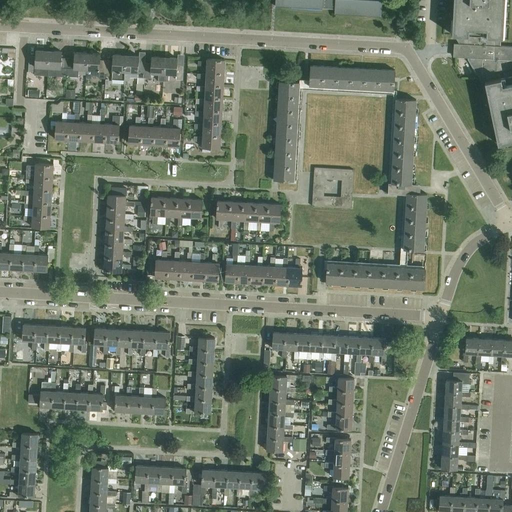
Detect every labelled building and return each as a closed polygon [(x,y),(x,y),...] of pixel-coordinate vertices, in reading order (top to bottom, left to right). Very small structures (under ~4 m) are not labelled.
[(381,15),(382,0),(275,0),(275,5),(335,8),(335,13),(381,15)] [(511,45),(501,45),(501,36),(503,36),(505,0),(454,0),(452,34),(454,35),(461,47),(457,47),(456,53),(465,54),(482,83),(483,82),(485,82),(498,144),(511,140),(511,45)] [(48,76),(49,51),(36,50),(36,56),(29,56),(29,72),(35,72),(35,75),(48,76)] [(49,51),(48,76),(67,76),(68,58),(61,58),(62,52),(49,51)] [(74,59),(68,58),(67,76),(79,77),(80,69),(87,70),(88,53),(75,52),(74,59)] [(88,53),(87,70),(86,78),(92,78),(92,76),(99,76),(99,78),(106,79),(106,76),(107,60),(100,60),(101,54),(88,53)] [(107,60),(106,76),(112,76),(112,80),(125,81),(126,55),(113,55),(113,61),(107,60)] [(126,55),(125,81),(130,81),(130,77),(144,78),(145,62),(139,62),(139,56),(126,55)] [(145,62),(144,78),(151,78),(151,73),(159,73),(158,81),(163,81),(165,57),(152,57),(152,63),(145,62)] [(165,57),(163,81),(169,81),(169,74),(177,74),(176,80),(183,80),(184,64),(177,64),(178,58),(165,57)] [(214,72),(224,73),(225,60),(208,59),(207,61),(199,61),(198,65),(207,66),(207,74),(207,76),(214,77),(214,72)] [(324,87),(325,66),(311,65),(310,86),(324,87)] [(325,66),(324,87),(338,87),(339,67),(325,66)] [(353,68),(339,67),(338,87),(352,88),(353,68)] [(367,68),(353,68),(352,88),(366,89),(367,68)] [(380,90),(381,69),(367,68),(366,89),(380,90)] [(395,70),(381,69),(380,90),(394,90),(395,70)] [(224,85),(224,73),(214,72),(214,77),(207,76),(207,74),(198,74),(198,78),(207,79),(206,87),(206,89),(213,89),(213,85),(224,85)] [(278,96),(281,96),(299,97),(300,82),(279,81),(279,82),(281,82),(281,88),(279,88),(278,96)] [(223,98),(224,85),(213,85),(213,89),(206,89),(206,87),(197,86),(197,91),(206,91),(205,99),(205,101),(212,102),(213,97),(223,98)] [(280,109),(298,110),(299,97),(281,96),(280,104),(278,104),(278,109),(280,109)] [(205,104),(205,112),(205,114),(212,114),(212,110),(222,110),(223,98),(213,97),(212,102),(205,101),(205,99),(196,99),(196,103),(205,104)] [(396,99),(396,113),(414,114),(414,108),(416,108),(416,100),(396,99)] [(298,124),(298,110),(280,109),(280,115),(278,115),(278,123),(279,123),(298,124)] [(211,122),(222,123),(222,110),(212,110),(212,114),(205,114),(205,112),(196,111),(195,116),(205,116),(204,124),(204,126),(211,127),(211,122)] [(65,122),(67,122),(67,113),(63,113),(62,122),(56,121),(55,139),(68,140),(69,129),(64,129),(65,122)] [(396,113),(395,126),(413,127),(413,122),(415,122),(416,114),(414,114),(396,113)] [(69,129),(68,140),(81,140),(81,130),(77,129),(77,122),(79,123),(80,114),(75,114),(75,122),(67,122),(65,122),(64,129),(69,129)] [(81,130),(81,140),(94,141),(94,131),(90,130),(90,123),(92,123),(92,114),(88,114),(87,123),(79,123),(77,122),(77,129),(81,130)] [(94,131),(94,141),(106,142),(107,131),(102,131),(103,124),(105,124),(105,115),(100,115),(100,124),(92,123),(90,123),(90,130),(94,131)] [(107,131),(106,142),(119,143),(120,125),(123,125),(123,116),(113,115),(113,124),(105,124),(103,124),(102,131),(107,131)] [(129,143),(142,144),(143,133),(138,133),(139,126),(141,126),(141,117),(137,117),(136,126),(130,125),(129,143)] [(149,126),(141,126),(139,126),(138,133),(143,133),(142,144),(155,145),(155,134),(151,134),(151,126),(153,127),(154,118),(151,118),(149,118),(149,126)] [(155,145),(167,145),(168,135),(163,134),(164,127),(166,127),(166,118),(162,118),(161,127),(153,127),(151,126),(151,134),(155,134),(155,145)] [(174,128),(166,127),(164,127),(163,134),(168,135),(167,145),(180,146),(181,128),(178,128),(179,119),(174,119),(174,128)] [(211,135),(221,135),(222,123),(211,122),(211,127),(204,126),(204,124),(195,124),(195,128),(204,129),(204,137),(204,139),(210,139),(211,135)] [(277,138),(279,138),(297,139),(298,124),(279,123),(279,129),(277,129),(277,138)] [(395,126),(394,140),(412,141),(413,135),(414,136),(415,128),(413,127),(395,126)] [(204,139),(204,137),(195,136),(194,141),(203,142),(203,147),(220,148),(221,135),(211,135),(210,139),(204,139)] [(296,152),(297,139),(279,138),(278,143),(276,143),(276,151),(278,151),(296,152)] [(414,142),(412,141),(394,140),(394,154),(412,155),(412,149),(414,149),(414,142)] [(295,166),(296,152),(278,151),(277,157),(275,157),(275,165),(277,165),(295,166)] [(412,155),(394,154),(393,169),(411,170),(411,163),(413,164),(413,155),(412,155)] [(54,159),(36,158),(36,164),(36,166),(27,166),(26,178),(35,179),(35,181),(42,181),(43,177),(53,177),(54,165),(54,159)] [(295,166),(277,165),(277,171),(275,171),(274,179),(294,181),(295,166)] [(314,167),(312,206),(351,208),(354,170),(314,167)] [(393,169),(392,183),(410,184),(411,177),(412,178),(413,170),(411,170),(393,169)] [(42,189),(52,190),(53,177),(43,177),(42,181),(35,181),(35,179),(26,178),(26,183),(35,183),(34,191),(34,193),(42,194),(42,189)] [(410,184),(392,183),(385,182),(385,192),(408,193),(410,193),(410,184)] [(51,203),(52,190),(42,189),(42,194),(34,193),(34,191),(26,191),(25,195),(34,196),(34,204),(34,206),(41,206),(41,202),(51,203)] [(408,193),(407,207),(425,208),(425,202),(427,202),(427,194),(410,193),(408,193)] [(109,194),(108,207),(119,208),(119,203),(126,204),(126,206),(135,206),(135,202),(126,201),(127,195),(109,194)] [(159,215),(166,215),(169,216),(169,208),(164,208),(165,197),(152,197),(151,215),(154,215),(153,224),(158,224),(159,215)] [(177,209),(178,198),(165,197),(164,208),(169,208),(169,216),(166,215),(166,224),(171,225),(171,216),(179,216),(181,216),(181,209),(177,209)] [(190,199),(178,198),(177,209),(181,209),(181,216),(179,216),(178,225),(183,225),(184,216),(191,217),(193,217),(194,210),(189,210),(190,199)] [(193,217),(191,217),(191,226),(196,226),(196,217),(202,217),(203,200),(190,199),(189,210),(194,210),(193,217)] [(224,219),(232,219),(234,219),(235,212),(230,212),(231,201),(218,200),(217,218),(220,218),(219,227),(224,227),(224,219)] [(243,202),(231,201),(230,212),(235,212),(234,219),(232,219),(232,228),(236,228),(237,219),(245,220),(247,220),(247,213),(243,212),(243,202)] [(40,215),(51,215),(51,203),(41,202),(41,206),(34,206),(34,204),(25,203),(25,208),(33,209),(33,217),(33,219),(40,219),(40,215)] [(256,202),(243,202),(243,212),(247,213),(247,220),(245,220),(244,229),(249,229),(249,220),(257,220),(259,221),(260,213),(255,213),(256,202)] [(267,214),(268,203),(256,202),(255,213),(260,213),(259,221),(257,220),(257,229),(261,229),(262,221),(270,221),(271,221),(272,214),(267,214)] [(119,208),(108,207),(107,220),(118,220),(118,216),(125,216),(125,218),(134,219),(134,214),(126,214),(126,206),(126,204),(119,203),(119,208)] [(281,204),(268,203),(267,214),(272,214),(271,221),(270,221),(269,230),(274,230),(274,221),(280,222),(281,204)] [(407,207),(406,221),(424,222),(424,216),(426,216),(427,208),(425,208),(407,207)] [(50,228),(51,215),(40,215),(40,219),(33,219),(33,217),(24,216),(24,221),(33,221),(32,227),(50,228)] [(107,220),(107,232),(117,233),(117,228),(125,229),(125,231),(133,231),(134,227),(125,226),(125,218),(125,216),(118,216),(118,220),(107,220)] [(406,221),(405,235),(423,236),(424,230),(425,230),(426,222),(424,222),(406,221)] [(107,232),(106,245),(116,245),(117,241),(124,241),(124,243),(133,244),(133,239),(124,239),(125,231),(125,229),(117,228),(117,233),(107,232)] [(0,268),(10,269),(11,253),(10,252),(2,252),(3,236),(0,235),(0,268)] [(425,236),(423,236),(405,235),(405,249),(423,250),(423,244),(425,244),(425,236)] [(10,269),(23,270),(24,253),(22,253),(14,253),(15,238),(11,238),(10,252),(11,253),(10,269)] [(35,239),(34,254),(36,254),(35,270),(48,271),(48,261),(49,255),(39,254),(40,239),(35,239)] [(23,270),(35,270),(36,254),(34,254),(27,253),(27,241),(23,241),(22,253),(24,253),(23,270)] [(106,245),(105,257),(116,258),(116,254),(123,254),(123,256),(132,257),(132,252),(123,251),(124,243),(124,241),(117,241),(116,245),(106,245)] [(156,277),(169,278),(169,268),(165,267),(165,260),(167,260),(168,252),(163,251),(162,260),(157,260),(156,277)] [(169,278),(181,279),(182,268),(177,268),(178,261),(180,261),(180,252),(176,252),(175,261),(167,260),(165,260),(165,267),(169,268),(169,278)] [(182,268),(181,279),(194,280),(194,269),(190,269),(190,261),(192,262),(193,253),(188,253),(188,261),(180,261),(178,261),(177,268),(182,268)] [(194,280),(206,280),(207,270),(203,269),(203,262),(205,262),(205,254),(201,253),(200,262),(192,262),(190,261),(190,269),(194,269),(194,280)] [(123,264),(123,256),(123,254),(116,254),(116,258),(105,257),(104,270),(122,271),(122,269),(131,269),(131,265),(123,264)] [(207,270),(206,280),(219,281),(220,263),(217,263),(218,254),(213,254),(213,263),(205,262),(203,262),(203,269),(207,270)] [(226,281),(239,282),(240,271),(235,271),(236,264),(238,264),(238,256),(234,255),(233,264),(227,264),(226,281)] [(251,256),(238,256),(238,264),(236,264),(235,271),(240,271),(239,282),(252,283),(252,272),(248,272),(248,265),(250,265),(251,256)] [(252,283),(264,283),(265,273),(260,273),(261,265),(263,266),(263,257),(259,257),(258,265),(250,265),(248,265),(248,272),(252,272),(252,283)] [(271,266),(263,266),(261,265),(260,273),(265,273),(264,283),(277,284),(277,274),(273,273),(273,266),(275,266),(276,258),(271,257),(271,266)] [(277,284),(289,285),(290,274),(286,274),(286,267),(288,267),(289,258),(284,258),(283,267),(275,266),(273,266),(273,273),(277,274),(277,284)] [(290,274),(289,285),(302,286),(303,268),(301,268),(301,259),(296,259),(296,267),(288,267),(286,267),(286,274),(290,274)] [(340,284),(341,283),(342,264),(327,263),(326,282),(332,282),(332,284),(340,284)] [(355,265),(342,264),(341,283),(346,283),(346,284),(354,285),(354,283),(355,265)] [(370,266),(355,265),(354,283),(361,284),(361,285),(369,286),(369,284),(370,266)] [(384,266),(370,266),(369,284),(375,285),(375,286),(383,287),(383,285),(384,266)] [(398,267),(384,266),(383,285),(389,285),(389,287),(397,287),(397,286),(398,267)] [(411,287),(412,268),(398,267),(397,286),(403,286),(403,288),(411,288),(411,287)] [(426,269),(412,268),(411,287),(417,287),(417,288),(425,289),(426,269)] [(35,341),(36,325),(23,325),(22,340),(32,341),(31,349),(36,350),(36,341),(35,341)] [(47,342),(48,326),(36,325),(35,341),(36,341),(44,342),(44,350),(49,350),(49,342),(47,342)] [(60,343),(61,327),(48,326),(47,342),(49,342),(56,342),(56,351),(61,351),(61,350),(61,343),(60,343)] [(73,327),(61,327),(60,343),(61,343),(61,350),(68,350),(68,351),(73,352),(74,343),(72,343),(73,327)] [(72,343),(74,343),(81,344),(81,352),(85,352),(86,343),(85,343),(86,328),(73,327),(72,343)] [(108,353),(109,345),(107,345),(108,329),(95,328),(94,333),(94,344),(90,344),(89,365),(96,366),(97,344),(104,345),(104,353),(108,353)] [(119,346),(120,330),(108,329),(107,345),(109,345),(116,345),(116,354),(121,354),(121,346),(119,346)] [(132,330),(120,330),(119,346),(121,346),(129,346),(128,355),(133,355),(133,346),(132,346),(132,330)] [(144,347),(145,331),(132,330),(132,346),(133,346),(141,347),(141,355),(145,356),(146,347),(144,347)] [(157,332),(145,331),(144,347),(146,347),(154,347),(153,356),(158,356),(158,348),(157,348),(157,332)] [(170,332),(157,332),(157,348),(158,348),(166,348),(165,357),(170,357),(170,348),(169,347),(170,332)] [(287,358),(287,349),(286,349),(286,333),(274,332),(273,349),(283,349),(282,358),(287,358)] [(298,350),(299,334),(286,333),(286,349),(287,349),(295,349),(294,358),(299,358),(300,350),(298,350)] [(311,334),(299,334),(298,350),(300,350),(307,350),(307,359),(311,359),(312,350),(310,350),(311,334)] [(324,335),(311,334),(310,350),(312,350),(320,351),(319,360),(324,360),(324,351),(323,351),(324,335)] [(335,352),(336,336),(324,335),(323,351),(324,351),(332,351),(331,360),(336,360),(337,352),(335,352)] [(348,336),(336,336),(335,352),(337,352),(345,352),(344,361),(349,361),(349,352),(347,352),(348,336)] [(359,353),(360,337),(348,336),(347,352),(349,352),(357,353),(357,362),(361,362),(362,353),(359,353)] [(199,350),(215,351),(215,338),(199,337),(199,347),(190,346),(190,351),(199,351),(199,350)] [(372,354),(373,338),(360,337),(359,353),(362,353),(369,353),(369,362),(374,362),(374,354),(372,354)] [(386,338),(373,338),(372,354),(374,354),(382,354),(381,363),(386,363),(386,354),(385,354),(386,338)] [(478,354),(479,338),(466,338),(465,352),(464,352),(463,362),(468,362),(468,353),(477,354),(478,354)] [(492,339),(479,338),(478,354),(477,354),(476,362),(481,363),(481,354),(489,354),(491,354),(492,339)] [(491,354),(489,354),(489,363),(493,363),(494,355),(502,355),(503,355),(504,340),(492,339),(491,354)] [(511,340),(504,340),(503,355),(502,355),(501,364),(506,364),(506,355),(511,355),(511,340)] [(214,363),(215,351),(199,350),(199,351),(198,359),(189,359),(189,363),(198,364),(198,362),(214,363)] [(197,374),(213,375),(214,363),(198,362),(198,364),(197,372),(189,371),(188,376),(197,376),(197,374)] [(41,390),(41,395),(40,403),(40,406),(53,407),(54,391),(56,391),(56,382),(55,382),(56,372),(52,371),(51,378),(49,378),(48,382),(42,382),(42,390),(41,390)] [(447,379),(446,392),(461,393),(461,391),(462,383),(471,384),(471,379),(470,379),(470,373),(454,372),(454,380),(447,379)] [(188,388),(196,389),(197,387),(213,388),(213,375),(197,374),(197,376),(197,384),(188,383),(188,388)] [(271,375),(271,388),(287,389),(287,387),(287,379),(296,380),(296,375),(287,375),(287,376),(271,375)] [(329,391),(338,391),(354,391),(355,379),(339,378),(338,387),(329,386),(329,391)] [(54,391),(53,407),(65,408),(66,392),(68,392),(68,383),(64,383),(63,392),(56,391),(54,391)] [(65,408),(78,408),(78,392),(80,392),(81,384),(76,383),(76,392),(68,392),(66,392),(65,408)] [(78,408),(90,409),(91,393),(93,393),(93,384),(89,384),(88,393),(80,392),(78,392),(78,408)] [(100,394),(93,393),(91,393),(90,409),(103,410),(103,394),(105,394),(106,385),(101,385),(100,394)] [(129,395),(127,395),(119,395),(120,386),(115,386),(114,395),(116,395),(115,411),(128,411),(129,395)] [(128,411),(140,412),(141,396),(139,396),(132,395),(132,387),(127,386),(127,395),(129,395),(128,411)] [(141,396),(140,412),(153,413),(154,397),(152,396),(144,396),(144,387),(140,387),(139,396),(141,396)] [(213,388),(197,387),(196,389),(196,396),(187,396),(174,395),(174,400),(187,401),(196,401),(196,399),(212,400),(213,388)] [(287,389),(271,388),(270,400),(286,401),(286,399),(286,392),(295,392),(295,387),(287,387),(287,389)] [(154,397),(153,413),(165,413),(166,397),(156,397),(157,388),(152,388),(152,396),(154,397)] [(353,404),(354,391),(338,391),(337,399),(329,399),(328,403),(337,404),(337,403),(353,404)] [(446,392),(445,405),(461,406),(461,404),(461,396),(470,396),(470,392),(461,391),(461,393),(446,392)] [(40,403),(41,395),(29,394),(28,402),(40,403)] [(196,399),(196,401),(195,409),(186,408),(186,413),(196,413),(196,412),(211,413),(212,400),(196,399)] [(270,400),(269,413),(285,413),(285,412),(286,404),(294,404),(295,400),(286,399),(286,401),(270,400)] [(337,416),(352,417),(353,404),(337,403),(337,404),(337,412),(328,411),(328,416),(336,417),(337,416)] [(445,405),(445,417),(460,418),(460,416),(460,408),(469,409),(469,404),(461,404),(461,406),(445,405)] [(269,413),(269,425),(284,426),(285,424),(285,416),(294,417),(294,412),(285,412),(285,413),(269,413)] [(352,429),(352,417),(337,416),(336,417),(336,425),(327,424),(327,429),(336,429),(336,428),(352,429)] [(460,418),(445,417),(444,430),(459,431),(459,429),(460,421),(468,421),(469,417),(460,416),(460,418)] [(269,425),(268,437),(284,438),(284,436),(284,429),(293,429),(293,424),(285,424),(284,426),(269,425)] [(459,431),(444,430),(443,442),(458,443),(459,442),(459,433),(468,434),(468,430),(459,429),(459,431)] [(13,446),(21,447),(22,445),(38,446),(38,433),(22,432),(22,442),(13,441),(13,446)] [(284,438),(268,437),(267,450),(283,451),(284,441),(292,441),(293,437),(284,436),(284,438)] [(335,442),(335,450),(335,451),(350,452),(351,439),(335,438),(335,437),(327,437),(326,442),(335,442)] [(306,447),(306,439),(294,439),(294,446),(306,447)] [(458,456),(458,454),(458,446),(467,446),(467,442),(459,442),(458,443),(443,442),(442,455),(458,456)] [(21,457),(37,458),(38,446),(22,445),(21,447),(21,454),(12,454),(12,458),(21,459),(21,457)] [(350,465),(350,452),(335,451),(335,450),(326,449),(326,454),(335,454),(334,462),(334,464),(350,465)] [(458,456),(442,455),(442,468),(457,469),(458,459),(465,459),(465,461),(475,461),(475,455),(458,454),(458,456)] [(20,469),(36,470),(37,458),(21,457),(21,459),(20,467),(12,466),(11,471),(20,471),(20,469)] [(349,478),(350,465),(334,464),(334,462),(325,462),(325,466),(334,467),(333,477),(349,478)] [(149,482),(149,466),(137,465),(136,481),(145,481),(144,490),(149,490),(149,482)] [(92,467),(92,479),(107,480),(107,478),(108,470),(117,471),(117,466),(108,466),(108,468),(92,467)] [(161,482),(162,467),(149,466),(149,482),(157,482),(157,491),(161,491),(162,482),(161,482)] [(161,482),(162,482),(170,483),(169,491),(173,492),(174,492),(174,483),(173,483),(174,467),(162,467),(161,482)] [(173,483),(174,483),(182,484),(181,492),(186,492),(187,483),(186,483),(187,468),(174,467),(173,483)] [(36,483),(36,470),(20,469),(20,471),(20,479),(11,479),(11,483),(19,484),(19,482),(36,483)] [(207,485),(212,485),(214,485),(215,470),(203,469),(202,484),(194,484),(193,505),(203,506),(204,493),(206,494),(207,485)] [(228,470),(215,470),(214,485),(212,485),(212,494),(216,494),(217,486),(225,486),(227,486),(228,470)] [(240,471),(228,470),(227,486),(225,486),(224,495),(229,495),(229,486),(237,487),(239,487),(240,471)] [(239,487),(237,487),(236,495),(241,496),(241,487),(249,487),(252,488),(253,472),(240,471),(239,487)] [(265,472),(253,472),(252,488),(249,487),(249,496),(254,496),(254,488),(264,488),(265,472)] [(492,498),(493,489),(494,476),(488,475),(487,489),(485,490),(485,497),(480,497),(478,497),(477,511),(489,511),(490,498),(492,498)] [(92,479),(91,492),(106,493),(107,491),(107,483),(116,483),(116,479),(107,478),(107,480),(92,479)] [(19,482),(19,484),(19,492),(10,491),(10,496),(19,496),(19,495),(35,496),(36,483),(19,482)] [(332,499),(348,500),(349,488),(333,487),(333,486),(324,485),(324,490),(333,490),(332,498),(332,499)] [(453,495),(455,496),(455,487),(451,486),(450,495),(440,495),(439,510),(452,511),(453,495)] [(452,511),(465,511),(465,496),(467,496),(468,488),(463,487),(463,493),(460,492),(460,496),(455,496),(453,495),(452,511)] [(475,497),(467,496),(465,496),(465,511),(471,511),(477,511),(478,497),(480,497),(480,488),(476,488),(475,497)] [(505,490),(493,489),(492,498),(490,498),(489,511),(502,511),(503,504),(503,499),(505,499),(505,490)] [(106,493),(91,492),(90,504),(106,505),(106,503),(106,495),(115,496),(115,491),(107,491),(106,493)] [(123,492),(123,504),(130,504),(131,492),(123,492)] [(331,511),(347,511),(348,500),(332,499),(332,498),(323,498),(323,502),(332,503),(331,511)] [(90,504),(90,511),(105,511),(106,507),(114,508),(115,504),(106,503),(106,505),(90,504)]
